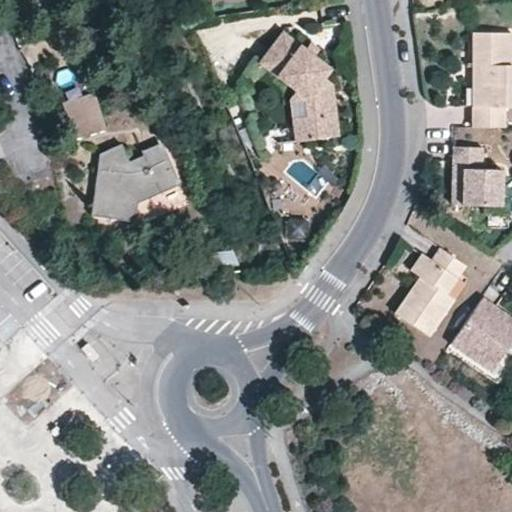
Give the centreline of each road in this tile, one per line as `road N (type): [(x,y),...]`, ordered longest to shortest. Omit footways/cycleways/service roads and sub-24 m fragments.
road 1 (tertiary): [(382,0),(396,173),(368,241),(292,333)]
road 2 (unknown): [(0,161),(28,126),(0,52)]
